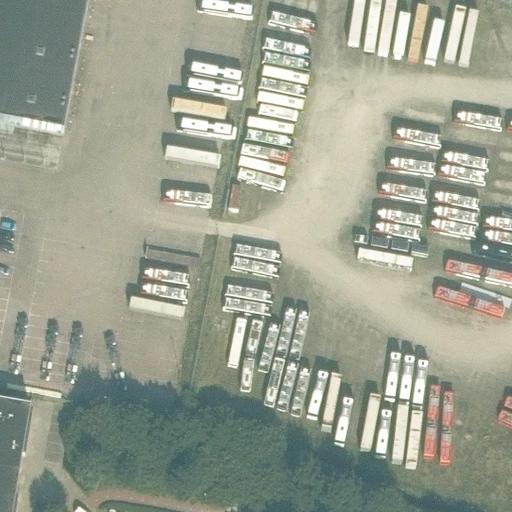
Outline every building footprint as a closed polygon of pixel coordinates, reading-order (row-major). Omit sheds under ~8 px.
[(0,0),(0,125),(63,137),(88,0),(0,0)] [(304,195),(335,196),(336,146),(322,146),(322,160),(305,159),(304,195)] [(190,312),(198,266),(84,246),(75,291),(190,312)] [(259,307),(295,314),(304,272),(267,265),(259,307)] [(175,321),(152,317),(145,355),(167,359),(170,341),(178,342),(181,329),(174,328),(175,321)] [(12,511),(14,498),(21,457),(28,413),(0,407),(0,511),(12,511)]
